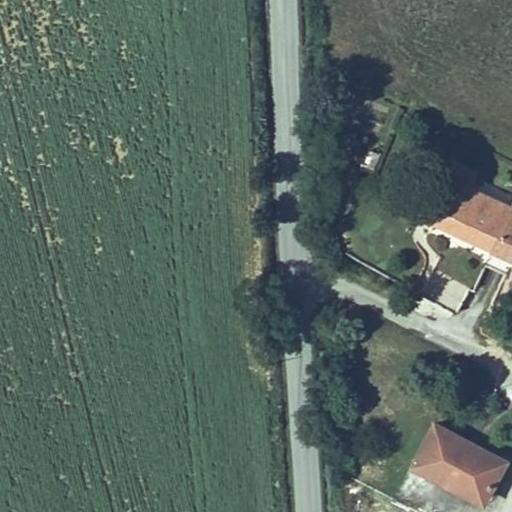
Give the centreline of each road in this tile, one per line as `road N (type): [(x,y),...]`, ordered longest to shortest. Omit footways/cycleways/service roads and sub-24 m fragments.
road 1 (tertiary): [(290,266),(280,0)]
road 2 (tertiary): [(309,511),(290,266)]
road 3 (residential): [(290,266),(511,373)]
